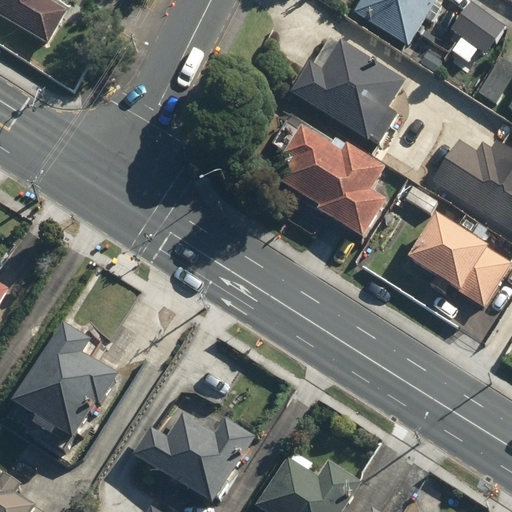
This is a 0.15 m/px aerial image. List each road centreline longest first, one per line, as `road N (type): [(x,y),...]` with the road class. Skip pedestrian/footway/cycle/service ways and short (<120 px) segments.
road 1 (secondary): [(511,449),(112,193)]
road 2 (secondary): [(210,0),(112,193)]
road 3 (secondary): [(112,193),(0,123)]
